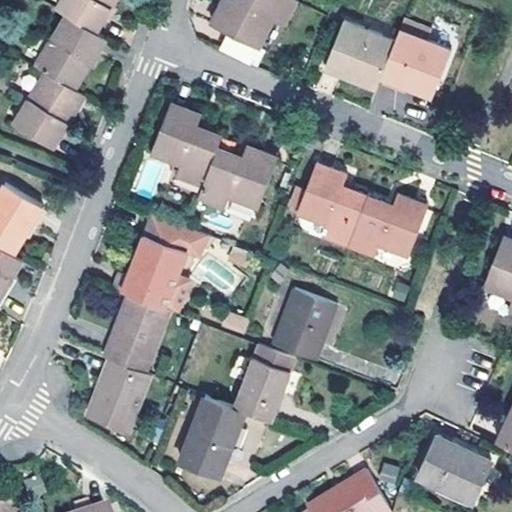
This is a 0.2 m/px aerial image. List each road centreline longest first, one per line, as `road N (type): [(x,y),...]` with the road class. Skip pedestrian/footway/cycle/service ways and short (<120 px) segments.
road 1 (residential): [(13,398),(161,44)]
road 2 (residential): [(511,183),(161,44)]
road 3 (residential): [(235,511),(419,400),(452,370)]
road 4 (residential): [(173,511),(13,398)]
